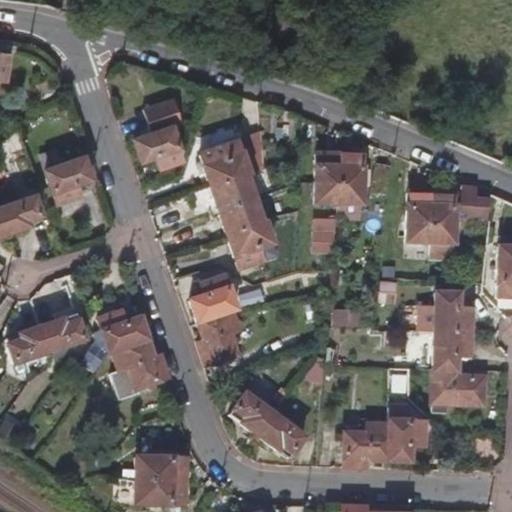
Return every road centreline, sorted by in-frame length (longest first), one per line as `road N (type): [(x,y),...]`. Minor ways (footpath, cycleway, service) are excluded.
road 1 (residential): [(504,492),(231,479),(197,436),(137,236)]
road 2 (residential): [(511,196),(209,68),(56,32)]
road 3 (residential): [(137,236),(56,32)]
road 4 (residential): [(511,339),(504,492)]
road 5 (residential): [(3,282),(137,236)]
